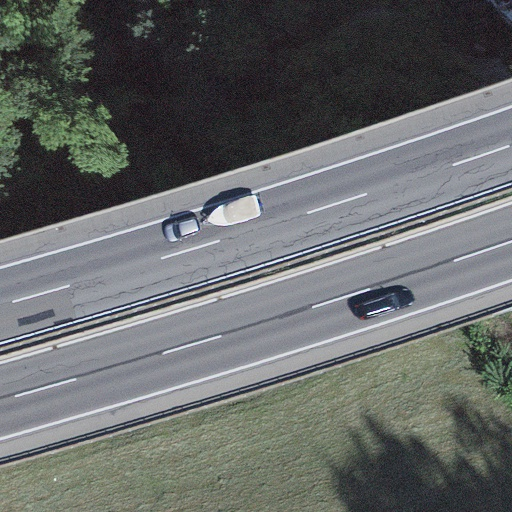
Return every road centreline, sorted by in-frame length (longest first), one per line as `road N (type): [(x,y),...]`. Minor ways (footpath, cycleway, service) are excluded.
road 1 (motorway): [(511,145),(0,306)]
road 2 (motorway): [(0,401),(511,241)]
